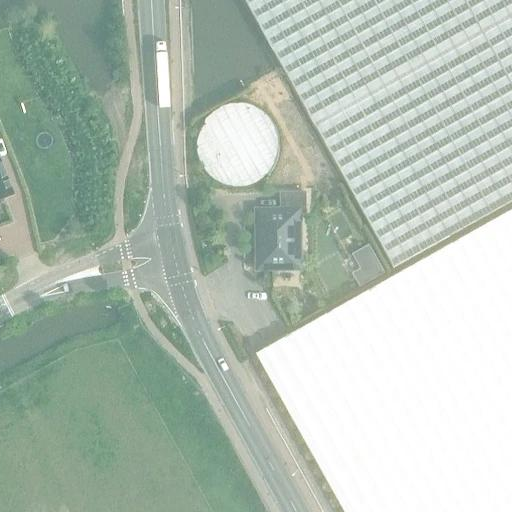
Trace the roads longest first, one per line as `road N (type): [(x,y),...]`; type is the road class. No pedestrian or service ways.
road 1 (tertiary): [(295,511),(199,336),(173,262)]
road 2 (tertiary): [(165,230),(149,0)]
